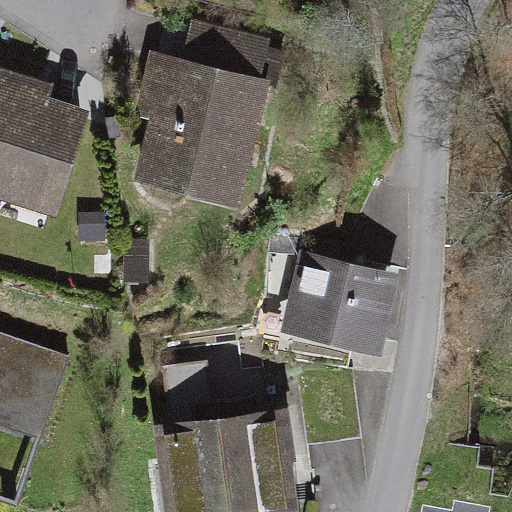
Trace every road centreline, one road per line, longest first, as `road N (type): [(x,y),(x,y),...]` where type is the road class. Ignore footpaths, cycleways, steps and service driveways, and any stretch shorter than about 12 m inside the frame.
road 1 (residential): [(385,511),(421,343),(430,147),(479,0)]
road 2 (residential): [(174,38),(1,0)]
